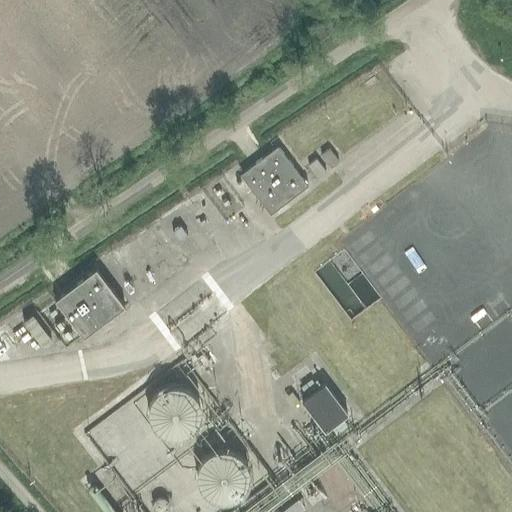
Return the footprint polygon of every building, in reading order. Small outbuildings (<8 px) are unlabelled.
[(366,159),(408,128),(401,119),(391,127),(388,123),(370,136),(374,142),(361,152),(366,159)] [(241,173),(270,212),(308,184),(278,145),(241,173)] [(329,148),(321,154),(331,167),(339,161),(329,148)] [(317,158),(308,164),(318,178),(327,171),(317,158)] [(222,200),(227,207),(231,204),(227,197),(222,200)] [(182,225),(173,230),(180,240),(188,234),(182,225)] [(96,268),(55,297),(81,335),(123,305),(96,268)] [(367,276),(354,286),(370,306),(383,296),(367,276)] [(325,430),(349,413),(326,382),(302,400),(325,430)] [(151,397),(148,410),(152,423),(162,433),(176,436),(189,432),(198,422),(201,408),(197,395),(187,386),(174,383),(161,387),(151,397)] [(285,397),(292,406),(299,400),(292,391),(285,397)] [(115,411),(90,432),(111,458),(126,446),(119,437),(130,429),(115,411)] [(213,449),(201,459),(197,473),(201,487),(212,497),(226,500),(240,494),(248,481),(249,467),(241,454),(228,447),(213,449)] [(124,475),(143,477),(144,468),(125,466),(124,475)] [(281,511),(300,511),(310,505),(303,496),(281,511)] [(165,511),(169,504),(164,497),(156,497),(153,504),(157,511),(165,511)]
